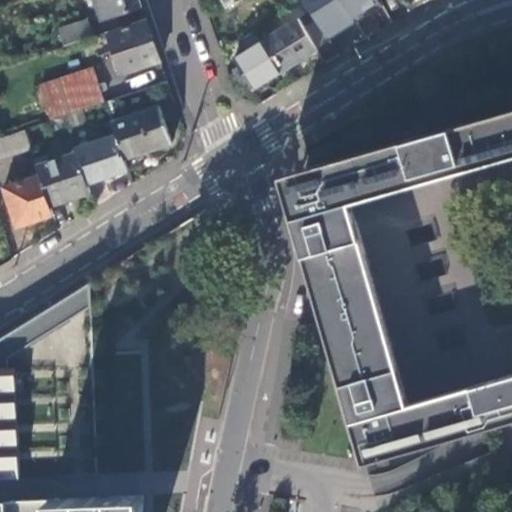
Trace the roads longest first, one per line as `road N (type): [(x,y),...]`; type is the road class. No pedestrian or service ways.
road 1 (residential): [(237,155),(260,203),(266,273),(219,511)]
road 2 (secondary): [(237,155),(438,26),(511,3)]
road 3 (secondary): [(0,303),(237,155)]
road 4 (residential): [(237,155),(219,131),(173,0)]
